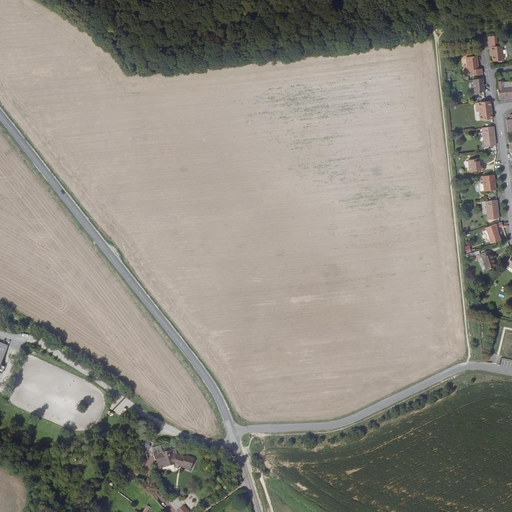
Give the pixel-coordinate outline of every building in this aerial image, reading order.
[(496,42),(488,43),(489,52),(491,52),(492,56),(492,61),(496,61),(501,60),(502,60),(501,46),(497,46),(496,42)] [(482,74),(481,68),(478,68),(477,56),(467,57),(468,70),(469,70),(470,75),(482,74)] [(475,92),(484,92),(482,78),(473,79),(475,92)] [(511,86),(497,88),(498,100),(502,100),(502,98),(511,97),(511,86)] [(490,101),(476,103),(476,107),(478,107),(479,112),(479,115),(481,115),(482,120),(492,119),(492,114),(490,114),(489,106),(491,106),(490,101)] [(483,133),(485,153),(496,151),(494,132),(483,133)] [(468,160),(470,172),(484,170),(484,166),(479,166),(478,159),(468,160)] [(494,175),(483,176),(484,184),(484,191),(495,190),(495,186),(494,186),(494,184),(495,184),(494,175)] [(488,220),(499,218),(497,200),(486,201),(488,220)] [(497,232),(496,228),(503,226),(501,222),(499,223),(485,227),(490,244),(500,241),(498,235),(501,234),(500,231),(497,232)] [(496,267),(492,254),(490,255),(489,251),(478,254),(479,258),(481,258),(485,271),(496,267)] [(0,365),(9,344),(0,340),(0,365)] [(150,438),(146,437),(134,460),(126,476),(141,487),(144,483),(144,481),(136,475),(135,474),(141,464),(143,459),(140,457),(150,438)] [(153,455),(155,463),(161,461),(164,461),(165,467),(172,465),(172,464),(174,464),(173,465),(177,467),(178,466),(180,466),(180,467),(189,471),(193,459),(184,456),(183,458),(180,457),(181,456),(176,455),(173,455),(170,456),(169,450),(162,452),(162,453),(153,455)] [(151,494),(153,491),(144,483),(141,487),(151,494)] [(163,503),(153,491),(151,494),(160,506),(163,503)] [(163,503),(160,506),(165,511),(169,510),(163,503)]
